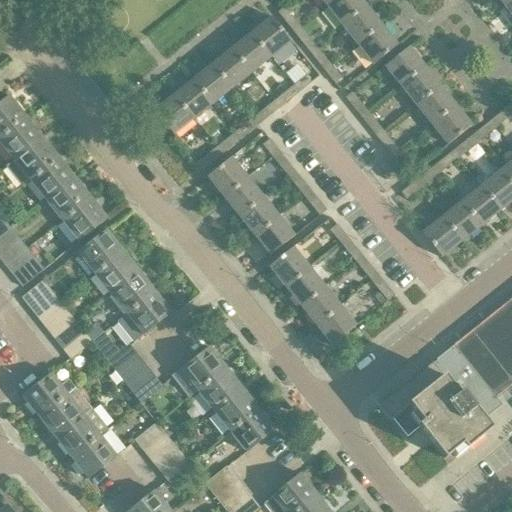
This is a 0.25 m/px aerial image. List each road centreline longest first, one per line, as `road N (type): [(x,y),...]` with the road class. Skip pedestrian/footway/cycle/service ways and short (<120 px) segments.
road 1 (residential): [(329,411),(17,39)]
road 2 (unclassified): [(329,411),(511,263)]
road 3 (unclassified): [(411,511),(329,411)]
